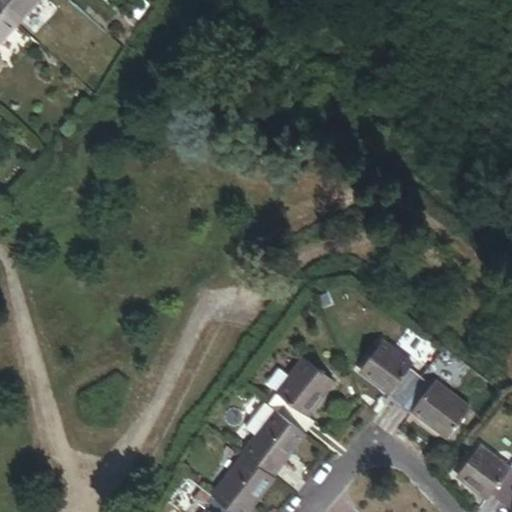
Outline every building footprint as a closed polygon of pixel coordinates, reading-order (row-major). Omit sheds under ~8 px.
[(0,0),(0,7),(17,24),(39,0),(0,0)] [(0,42),(17,24),(0,7),(0,65),(2,63),(0,60),(0,42)] [(392,395),(412,370),(415,366),(384,342),(361,372),(392,395)] [(286,400),(308,416),(334,382),(306,360),(292,379),(280,395),(286,400)] [(292,379),(279,369),(267,385),(280,395),(292,379)] [(401,406),(423,378),(412,370),(392,395),(390,398),(401,406)] [(433,387),(423,378),(401,406),(412,415),(414,412),(433,387)] [(436,382),(433,387),(414,412),(450,439),(472,410),(436,382)] [(286,400),(280,395),(271,406),(277,412),(286,400)] [(286,400),(277,412),(307,434),(316,422),(308,416),(286,400)] [(265,402),(245,429),(257,438),(277,412),(271,406),(265,402)] [(307,434),(277,412),(257,438),(245,454),(246,455),(274,476),(307,434)] [(493,496),(511,471),(510,470),(480,447),(459,475),(490,499),(493,496)] [(247,511),(274,476),(246,455),(214,497),(233,511),(247,511)] [(511,470),(511,471),(493,496),(503,504),(511,492),(511,470)] [(233,511),(214,497),(203,489),(194,500),(208,510),(210,511),(233,511)] [(511,492),(503,504),(511,510),(511,492)]
